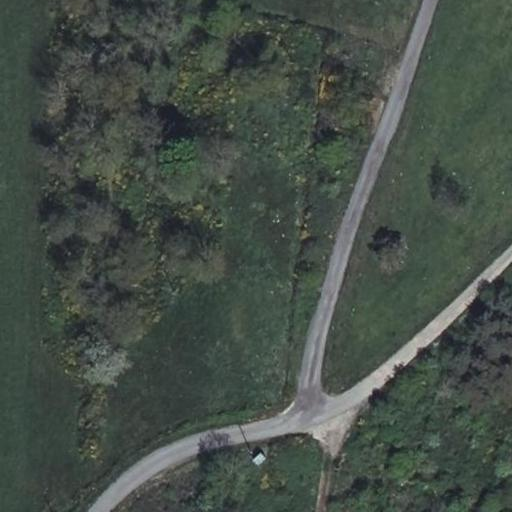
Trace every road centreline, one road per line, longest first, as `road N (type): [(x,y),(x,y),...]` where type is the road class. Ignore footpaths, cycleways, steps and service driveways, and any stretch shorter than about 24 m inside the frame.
road 1 (track): [(435,0),(340,238),(312,419)]
road 2 (track): [(511,257),(361,393),(312,419)]
road 3 (unclassified): [(312,419),(192,449),(150,470),(103,511)]
